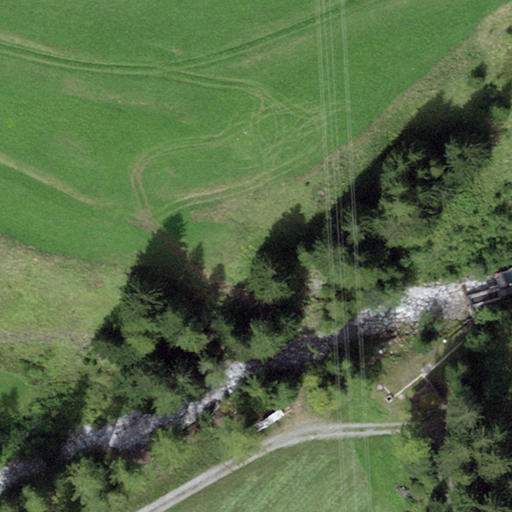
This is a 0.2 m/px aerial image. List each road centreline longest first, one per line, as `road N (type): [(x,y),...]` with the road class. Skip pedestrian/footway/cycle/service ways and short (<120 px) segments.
road 1 (track): [(0,44),(98,68),(186,65),(359,0)]
road 2 (track): [(142,511),(251,444),(300,426),(415,425)]
